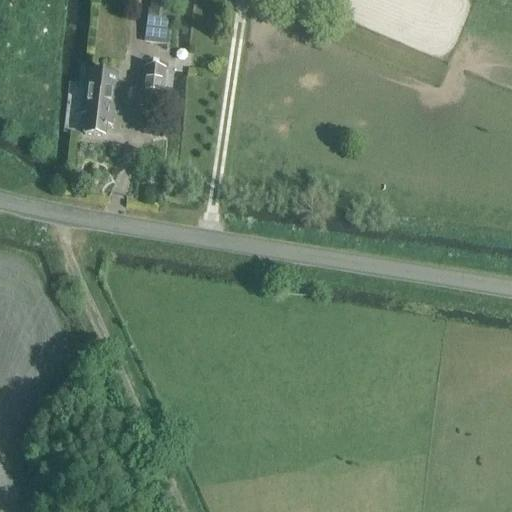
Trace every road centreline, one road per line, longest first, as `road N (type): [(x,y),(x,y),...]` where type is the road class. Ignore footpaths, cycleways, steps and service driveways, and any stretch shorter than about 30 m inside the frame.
road 1 (unclassified): [(511,292),(0,206)]
road 2 (track): [(173,511),(56,220)]
